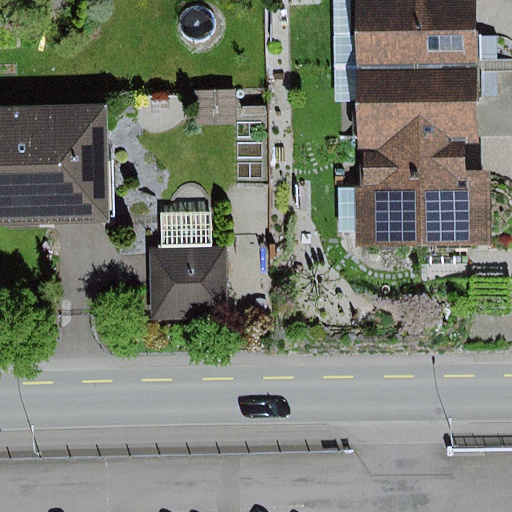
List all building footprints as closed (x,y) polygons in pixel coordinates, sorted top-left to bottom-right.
[(468,0),(352,0),(354,70),(470,67),(468,0)] [(470,67),(354,70),(356,152),(456,149),(472,149),(470,67)] [(233,92),(195,93),(196,127),(233,126),(233,92)] [(103,108),(0,110),(0,225),(105,222),(103,108)] [(456,149),(356,152),(358,249),(487,247),(486,171),(456,171),(456,149)] [(225,251),(150,253),(152,320),(227,318),(225,251)]
